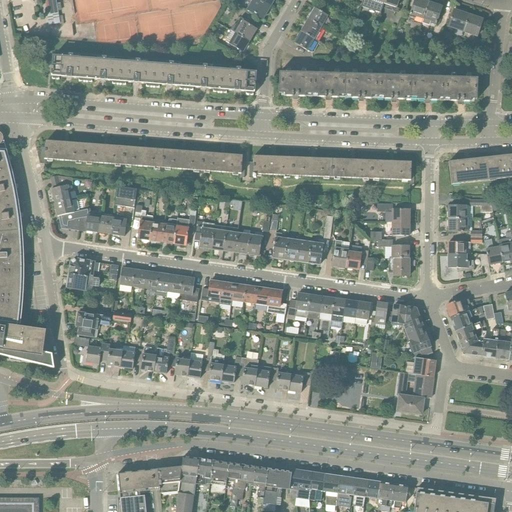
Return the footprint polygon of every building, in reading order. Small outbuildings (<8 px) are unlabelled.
[(44,0),(47,15),(58,14),(55,0),(44,0)] [(257,0),(252,0),(247,10),(263,20),(270,8),(257,0)] [(380,14),(382,9),(384,0),(363,0),(361,7),(380,14)] [(395,13),(396,9),(399,0),(384,0),(382,9),(395,13)] [(413,21),(422,24),(429,3),(419,0),(414,0),(410,14),(409,17),(414,19),(413,21)] [(437,23),(442,7),(429,3),(422,24),(429,27),(430,24),(436,26),(436,24),(437,23)] [(308,20),(325,30),(327,32),(331,25),(329,24),(332,19),(314,9),(308,20)] [(463,32),(464,32),(469,16),(453,11),(448,27),(449,27),(448,30),(456,32),(455,35),(462,38),(463,32)] [(469,16),(464,32),(477,36),(482,21),(469,16)] [(231,30),(250,41),(256,30),(242,22),(239,20),(236,26),(234,25),(231,30)] [(301,32),(316,41),(318,43),(325,30),(308,20),(301,32)] [(243,53),(250,41),(231,30),(230,31),(232,32),(226,42),(243,53)] [(294,44),(308,52),(309,52),(316,41),(301,32),(294,44)] [(79,82),(85,82),(87,60),(53,57),(51,77),(52,77),(52,80),(59,80),(59,78),(79,79),(79,82)] [(112,85),(119,85),(121,63),(87,60),(85,82),(92,83),(92,81),(112,82),(112,85)] [(146,87),(153,88),(154,65),(121,63),(119,85),(126,86),(126,83),(146,85),(146,87)] [(179,90),(186,90),(188,68),(154,65),(153,88),(159,88),(159,86),(180,87),(179,90)] [(213,93),(220,93),(222,71),(188,68),(186,90),(193,91),(193,89),(213,90),(213,93)] [(253,96),(253,93),(254,93),(256,73),(222,71),(220,93),(226,94),(227,91),(246,93),(246,95),(253,96)] [(306,95),(312,95),(312,74),(279,73),(279,94),(285,94),(285,97),(306,97),(306,95)] [(339,96),(345,96),(345,75),(312,74),(312,95),(318,95),(317,98),(339,98),(339,96)] [(372,97),(378,97),(378,76),(345,75),(345,96),(350,96),(350,99),(372,99),(372,97)] [(405,98),(411,98),(411,77),(378,76),(378,97),(383,97),(383,100),(405,100),(405,98)] [(438,99),(444,99),(444,78),(411,77),(411,98),(416,98),(416,101),(438,101),(438,99)] [(444,78),(444,99),(449,99),(449,102),(471,102),(471,100),(477,100),(477,79),(444,78)] [(0,322),(17,325),(20,325),(21,314),(23,301),(23,289),(24,276),(24,274),(24,264),(24,254),(23,245),(23,240),(22,231),(21,219),(19,207),(18,202),(17,193),(15,184),(13,175),(12,171),(8,157),(3,137),(2,136),(1,134),(0,133),(0,322)] [(45,160),(84,163),(85,145),(68,143),(69,142),(66,142),(63,142),(63,143),(46,142),(45,148),(42,148),(40,164),(45,164),(45,160)] [(84,163),(123,166),(124,148),(108,146),(108,145),(105,145),(102,145),(102,146),(85,145),(84,163)] [(123,166),(162,169),(164,151),(147,149),(147,148),(142,148),(142,149),(124,148),(123,166)] [(162,169),(202,172),(203,154),(186,152),(187,151),(184,151),(181,151),(181,152),(164,151),(162,169)] [(202,172),(221,173),(240,175),(240,178),(244,179),(245,163),(242,163),(242,156),(226,155),(226,154),(220,154),(220,155),(203,154),(202,172)] [(489,181),(508,179),(511,178),(511,155),(486,158),(489,181)] [(256,175),(292,177),(293,158),(276,158),(276,157),(271,157),(271,158),(253,157),(253,172),(249,172),(249,179),(253,179),(253,178),(256,179),(256,175)] [(292,177),(331,178),(332,160),(315,159),(315,158),(310,158),(310,159),(293,158),(292,177)] [(451,185),(489,181),(486,158),(448,162),(451,185)] [(331,178),(371,180),(371,162),(354,161),(355,160),(349,160),(349,161),(332,160),(331,178)] [(371,162),(371,180),(410,181),(409,185),(414,185),(415,169),(411,169),(411,163),(394,163),(394,161),(388,161),(388,162),(371,162)] [(54,203),(72,200),(70,193),(75,192),(72,179),(57,177),(51,178),(53,189),(52,190),(54,203)] [(115,206),(134,209),(137,190),(118,188),(115,206)] [(81,218),(82,218),(80,212),(75,213),(72,200),(54,203),(57,217),(58,217),(61,229),(66,230),(67,221),(74,220),(81,218)] [(323,239),(330,240),(333,218),(331,213),(316,210),(316,204),(305,204),(305,205),(302,204),(300,212),(304,213),(305,209),(316,211),(315,215),(327,217),(323,239)] [(386,223),(409,223),(409,211),(393,210),(393,205),(377,205),(377,213),(386,213),(386,223)] [(150,241),(153,223),(153,218),(146,217),(146,212),(142,211),(143,207),(137,206),(135,219),(140,219),(137,239),(150,241)] [(448,219),(466,219),(466,206),(448,206),(448,219)] [(85,232),(98,233),(101,217),(96,216),(96,212),(88,211),(87,217),(85,232)] [(270,231),(276,232),(279,216),(278,216),(279,212),(278,212),(275,211),(275,212),(274,212),(272,221),(271,221),(270,231)] [(188,230),(194,230),(196,217),(190,216),(190,218),(189,220),(177,219),(176,226),(174,244),(186,246),(188,230)] [(98,233),(111,235),(114,219),(101,217),(98,233)] [(81,218),(74,220),(73,231),(79,231),(81,218)] [(114,219),(111,235),(125,237),(127,221),(114,219)] [(448,233),(470,233),(470,226),(467,226),(467,219),(466,219),(448,219),(448,233)] [(199,248),(211,250),(215,226),(215,225),(197,222),(194,241),(200,242),(199,248)] [(262,232),(268,233),(270,223),(263,222),(262,232)] [(150,241),(162,242),(164,225),(153,223),(150,241)] [(391,236),(409,237),(409,223),(386,223),(386,232),(390,232),(390,236),(391,236)] [(162,242),(174,244),(176,226),(164,225),(162,242)] [(218,249),(225,250),(228,228),(215,226),(211,250),(218,251),(218,249)] [(230,251),(236,252),(239,230),(228,228),(225,250),(225,252),(230,252),(230,251)] [(247,255),(250,232),(251,231),(239,230),(236,252),(241,252),(240,254),(247,255)] [(250,232),(247,255),(259,256),(263,234),(250,232)] [(381,241),(382,233),(370,233),(370,241),(378,241),(381,241)] [(511,261),(511,238),(511,236),(511,233),(505,234),(506,239),(498,241),(499,247),(502,263),(511,261)] [(272,258),(285,260),(288,237),(281,236),(281,235),(275,234),(275,237),(274,239),(275,239),(272,258)] [(285,260),(296,262),(300,239),(293,238),(288,237),(285,260)] [(309,263),(312,243),(312,241),(300,239),(296,262),(309,263)] [(312,243),(309,263),(320,265),(323,246),(324,246),(324,244),(324,240),(318,240),(317,244),(312,243)] [(489,266),(502,263),(499,247),(493,248),(491,240),(484,241),(487,255),(489,266)] [(332,267),(346,269),(349,249),(341,248),(342,242),(336,241),(335,248),(332,267)] [(389,260),(409,259),(409,246),(391,246),(391,241),(381,241),(378,241),(378,248),(388,247),(388,259),(389,260)] [(470,255),(470,244),(470,243),(448,243),(448,255),(467,255),(470,255)] [(349,249),(346,269),(359,271),(361,253),(362,248),(350,247),(349,249)] [(467,255),(448,255),(448,269),(468,269),(468,261),(467,261),(467,255)] [(482,267),(489,266),(487,255),(479,255),(482,267)] [(69,275),(93,278),(93,272),(95,263),(74,259),(71,262),(70,269),(69,275)] [(366,270),(373,271),(375,259),(368,259),(366,270)] [(409,259),(389,260),(389,273),(394,273),(394,277),(409,277),(409,259)] [(109,281),(116,282),(119,266),(111,265),(109,281)] [(120,286),(132,288),(135,269),(129,268),(128,270),(122,269),(120,286)] [(132,288),(144,290),(146,273),(141,272),(141,270),(135,269),(132,288)] [(144,290),(156,291),(158,272),(152,272),(152,273),(146,273),(144,290)] [(156,291),(168,293),(170,276),(164,275),(165,273),(158,272),(156,291)] [(67,289),(86,292),(92,293),(92,287),(98,288),(99,279),(93,278),(69,275),(68,284),(67,289)] [(180,295),(183,276),(176,275),(176,277),(170,276),(168,293),(167,297),(179,299),(180,295)] [(180,295),(192,297),(194,279),(188,279),(188,277),(183,276),(180,295)] [(219,307),(220,300),(222,283),(210,282),(208,298),(207,306),(219,307)] [(220,300),(232,302),(234,285),(222,283),(220,300)] [(232,302),(244,303),(246,287),(234,285),(232,302)] [(244,303),(256,305),(258,288),(246,287),(244,303)] [(256,305),(267,307),(270,290),(258,288),(256,305)] [(287,305),(280,304),(282,292),(270,290),(267,307),(267,313),(285,316),(287,305)] [(295,311),(307,312),(310,296),(309,296),(308,294),(304,293),(303,295),(298,294),(296,302),(290,301),(287,320),(294,321),(295,311)] [(307,319),(319,320),(322,298),(316,297),(316,295),(311,294),(310,296),(307,312),(308,313),(307,319)] [(319,320),(331,322),(334,300),(333,299),(333,297),(328,297),(327,298),(322,298),(319,320)] [(342,329),(343,318),(344,316),(346,301),(341,300),(340,298),(336,298),(334,300),(331,322),(330,327),(342,329)] [(343,318),(355,319),(356,316),(357,303),(357,301),(352,300),(351,302),(346,301),(344,316),(343,318)] [(450,319),(473,310),(471,300),(456,304),(456,303),(449,305),(446,308),(450,319)] [(355,319),(368,321),(370,305),(364,304),(364,302),(360,301),(359,303),(357,303),(356,316),(355,319)] [(375,329),(384,330),(388,305),(377,303),(375,319),(372,319),(370,329),(375,329)] [(483,307),(484,311),(487,321),(494,319),(494,315),(492,305),(483,307)] [(391,325),(402,327),(404,308),(394,306),(391,325)] [(404,333),(422,326),(417,311),(414,309),(404,308),(402,327),(404,333)] [(479,316),(482,314),(481,308),(477,309),(473,310),(450,319),(452,325),(469,319),(474,318),(479,316)] [(209,318),(205,318),(206,310),(200,309),(198,322),(204,323),(204,324),(208,324),(209,318)] [(76,327),(99,331),(100,326),(109,327),(111,318),(105,317),(77,312),(75,325),(76,325),(76,327)] [(112,321),(131,324),(132,315),(113,313),(112,321)] [(499,325),(503,325),(501,313),(494,315),(494,319),(496,325),(499,325)] [(452,325),(454,332),(471,325),(469,319),(452,325)] [(52,355),(43,352),(36,351),(37,341),(43,342),(46,331),(17,327),(17,325),(0,322),(0,355),(4,357),(4,360),(20,362),(20,361),(54,369),(52,355)] [(456,338),(474,331),(481,329),(479,323),(471,325),(454,332),(456,338)] [(407,343),(426,336),(422,326),(404,333),(407,343)] [(483,358),(495,360),(499,331),(492,330),(491,341),(485,340),(483,358)] [(459,345),(477,338),(474,331),(456,338),(459,345)] [(504,342),(505,331),(499,331),(495,360),(508,362),(510,343),(504,342)] [(464,355),(483,358),(485,340),(486,333),(481,332),(480,337),(477,338),(459,345),(462,354),(464,355)] [(423,357),(432,353),(430,348),(431,347),(426,335),(426,336),(407,343),(410,350),(408,350),(410,355),(423,357)] [(87,348),(88,347),(89,340),(75,338),(74,346),(87,348)] [(167,366),(171,367),(173,355),(175,340),(168,339),(167,350),(157,349),(157,354),(156,354),(153,373),(166,374),(167,366)] [(201,371),(209,372),(211,359),(213,343),(208,343),(206,360),(203,359),(202,364),(189,362),(187,377),(200,379),(201,371)] [(99,360),(107,361),(109,350),(110,346),(101,345),(101,349),(88,347),(87,348),(85,363),(99,365),(99,360)] [(107,366),(120,368),(122,350),(117,349),(116,351),(109,350),(107,361),(107,366)] [(134,362),(142,363),(143,355),(143,351),(135,350),(134,354),(123,352),(123,350),(122,350),(120,368),(132,370),(134,362)] [(140,371),(153,373),(156,354),(150,353),(149,356),(143,355),(142,363),(140,371)] [(187,377),(189,362),(190,359),(184,358),(184,361),(176,360),(177,356),(173,355),(171,367),(175,368),(174,376),(187,377)] [(381,368),(382,357),(373,356),(372,367),(381,368)] [(412,375),(434,378),(436,361),(415,358),(412,375)] [(208,380),(221,382),(223,367),(224,361),(211,359),(209,372),(208,380)] [(235,376),(243,377),(244,370),(245,365),(236,364),(236,369),(223,367),(221,382),(234,384),(235,376)] [(269,381),(276,382),(278,375),(279,369),(258,367),(257,372),(254,387),(267,389),(269,381)] [(242,385),(254,387),(257,372),(244,370),(243,377),(242,385)] [(288,392),(290,376),(291,373),(285,372),(284,376),(278,375),(276,382),(275,390),(288,392)] [(434,378),(412,375),(408,375),(408,374),(403,373),(397,412),(421,416),(424,399),(431,399),(434,378)] [(290,376),(288,392),(301,394),(302,386),(310,387),(312,375),(304,374),(303,378),(290,376)] [(196,484),(199,460),(183,458),(182,468),(179,484),(195,486),(196,484)] [(206,479),(211,479),(213,462),(199,460),(196,484),(205,485),(206,479)] [(226,486),(227,479),(229,464),(213,462),(211,479),(210,484),(226,486)] [(236,507),(239,489),(242,466),(229,464),(227,479),(234,480),(230,506),(236,507)] [(246,483),(253,484),(255,468),(242,466),(239,489),(245,490),(246,483)] [(182,468),(158,470),(150,471),(138,472),(136,472),(128,473),(118,474),(119,492),(121,511),(141,511),(140,490),(152,489),(160,488),(160,493),(178,492),(179,484),(182,468)] [(257,499),(263,499),(268,470),(255,468),(253,484),(259,484),(257,499)] [(268,470),(263,499),(262,506),(265,506),(265,504),(276,506),(277,499),(280,499),(282,490),(289,491),(289,490),(291,473),(268,470)] [(297,499),(309,501),(313,473),(301,471),(301,472),(291,470),(291,473),(289,490),(298,492),(297,499)] [(316,491),(322,492),(325,475),(313,473),(309,501),(314,502),(316,491)] [(336,507),(337,500),(340,477),(325,475),(322,492),(326,493),(326,507),(336,507)] [(349,496),(353,496),(355,479),(340,477),(337,500),(351,502),(351,498),(349,497),(349,496)] [(353,496),(365,498),(368,481),(355,479),(353,496)] [(365,498),(380,501),(383,484),(380,484),(380,483),(368,481),(365,498)] [(380,507),(390,508),(393,485),(383,484),(380,501),(380,507)] [(393,485),(390,508),(389,511),(396,511),(397,511),(399,511),(399,509),(400,510),(401,503),(405,504),(408,488),(393,485)] [(493,511),(495,500),(417,489),(413,511),(493,511)] [(178,494),(175,511),(191,511),(194,496),(178,494)] [(38,511),(39,499),(0,498),(0,511),(38,511)]
